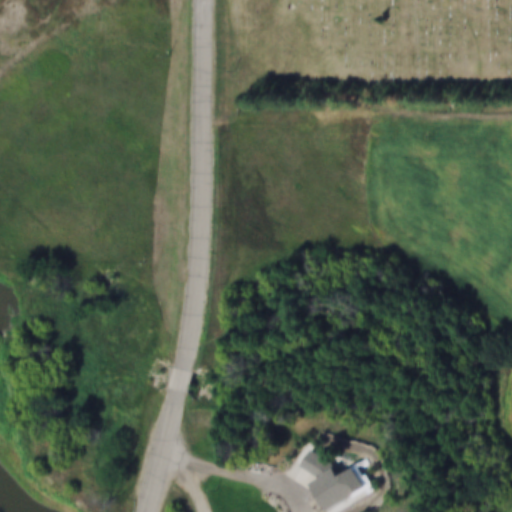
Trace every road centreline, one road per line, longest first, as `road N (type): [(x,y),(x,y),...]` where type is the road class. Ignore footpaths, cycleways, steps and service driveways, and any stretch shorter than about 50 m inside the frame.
road 1 (residential): [(207,0),(203,316),(193,368)]
road 2 (residential): [(186,395),(155,511)]
